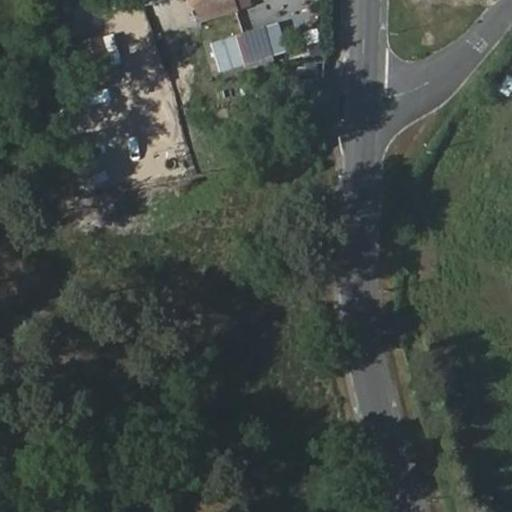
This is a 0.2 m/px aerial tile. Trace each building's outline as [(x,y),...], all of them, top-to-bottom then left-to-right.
[(249,0),(212,0),(217,14),(250,3),(249,0)] [(301,0),(262,12),(268,32),(311,19),(304,0),(301,0)] [(129,14),(137,38),(150,33),(141,10),(129,14)] [(162,44),(185,38),(180,18),(157,24),(162,44)] [(235,35),(241,51),(255,46),(249,31),(235,35)]
